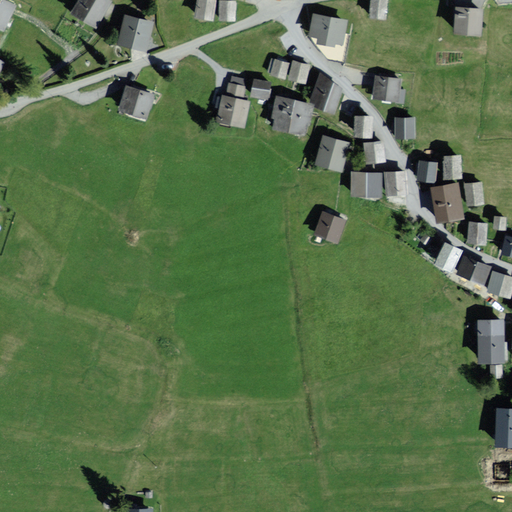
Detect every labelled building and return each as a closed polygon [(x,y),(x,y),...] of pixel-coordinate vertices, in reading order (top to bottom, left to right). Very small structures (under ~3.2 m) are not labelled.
[(93,25),(106,1),(104,0),(78,0),(72,14),(93,25)] [(197,0),(194,15),(208,18),(212,1),(209,0),(197,0)] [(219,18),(230,19),(231,1),(220,0),(219,18)] [(386,0),(369,0),(368,16),(385,18),(386,0)] [(0,25),(9,6),(0,1),(0,25)] [(479,11),(456,9),(455,32),(477,33),(479,11)] [(343,22),(313,15),(309,34),(339,41),(343,22)] [(120,43),(142,48),(148,23),(125,18),(120,43)] [(284,77),(286,63),(272,60),(270,74),(284,77)] [(303,81),(307,65),(293,61),(289,77),(303,81)] [(309,106),(331,112),(338,87),(318,74),(309,106)] [(396,100),(398,78),(379,76),(376,98),(396,100)] [(269,81),(253,79),(251,96),(266,98),(269,81)] [(248,90),(228,84),(218,119),(239,124),(248,90)] [(143,117),(148,94),(126,90),(121,113),(143,117)] [(272,125),(301,132),(308,104),(279,97),(272,125)] [(367,116),(354,116),(354,135),(367,135),(367,116)] [(414,119),(395,119),(395,137),(414,137),(414,119)] [(338,169),(346,144),(324,137),(316,162),(338,169)] [(380,142),(365,143),(367,161),(382,160),(380,142)] [(442,157),(443,177),(459,177),(458,157),(442,157)] [(435,184),(438,163),(419,161),(417,182),(435,184)] [(378,194),(378,173),(356,173),(356,193),(378,194)] [(404,193),(404,173),(390,173),(390,193),(404,193)] [(480,182),(465,184),(467,204),(483,203),(480,182)] [(460,217),(456,185),(433,187),(437,220),(460,217)] [(343,221),(323,214),(316,232),(336,240),(343,221)] [(504,217),(495,216),(494,229),(503,230),(504,217)] [(470,221),(467,241),(483,243),(485,223),(470,221)] [(430,238),(425,234),(421,238),(426,242),(430,238)] [(511,236),(506,235),(502,253),(511,255),(511,236)] [(458,251),(443,244),(435,262),(450,269),(458,251)] [(480,283),(487,267),(469,260),(462,276),(480,283)] [(511,279),(511,275),(493,272),(489,290),(509,294),(511,279)] [(500,357),(501,317),(478,316),(478,357),(500,357)] [(501,363),(491,364),(492,375),(502,375),(501,363)] [(511,407),(498,407),(497,444),(511,444),(511,407)]
